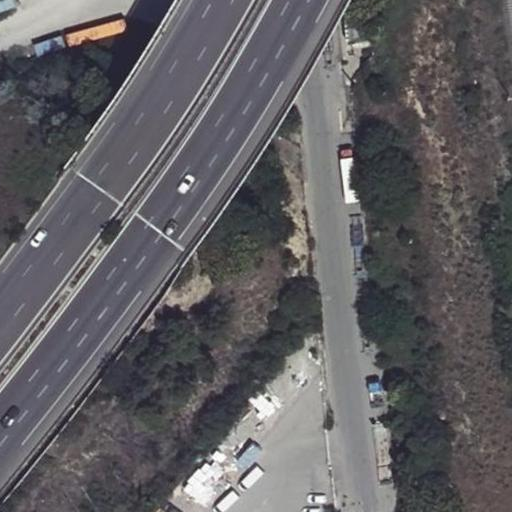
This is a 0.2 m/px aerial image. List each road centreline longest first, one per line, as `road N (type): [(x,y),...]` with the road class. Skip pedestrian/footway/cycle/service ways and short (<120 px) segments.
road 1 (motorway): [(0,430),(159,231),(297,0)]
road 2 (motorway): [(222,0),(101,188),(0,320)]
